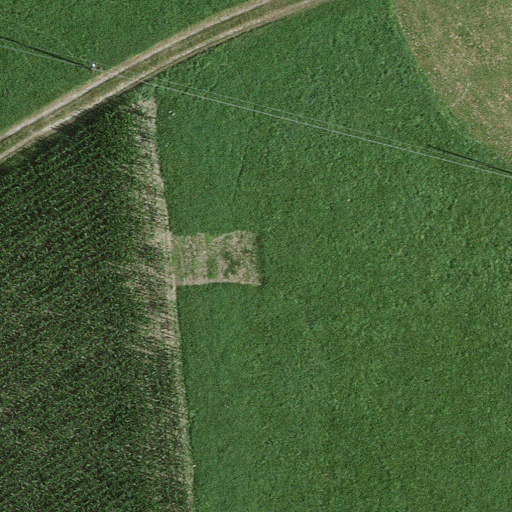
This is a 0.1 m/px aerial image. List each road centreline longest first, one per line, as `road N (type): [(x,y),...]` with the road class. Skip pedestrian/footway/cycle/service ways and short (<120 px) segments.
road 1 (track): [(217,511),(166,52)]
road 2 (track): [(295,0),(166,52),(0,147)]
